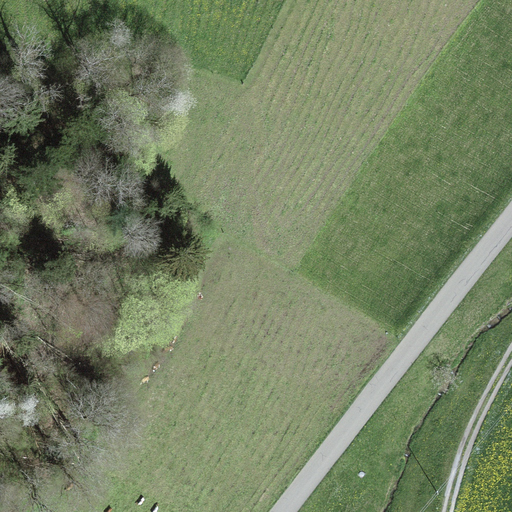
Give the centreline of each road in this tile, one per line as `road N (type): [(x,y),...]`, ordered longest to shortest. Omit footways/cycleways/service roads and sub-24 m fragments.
road 1 (tertiary): [(511,219),(283,511)]
road 2 (unclassified): [(511,353),(469,438),(448,511)]
